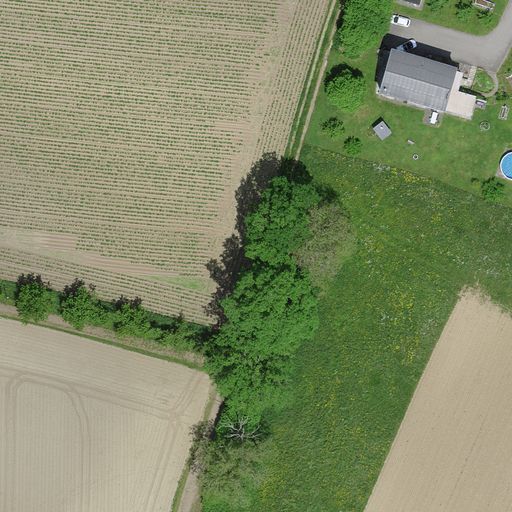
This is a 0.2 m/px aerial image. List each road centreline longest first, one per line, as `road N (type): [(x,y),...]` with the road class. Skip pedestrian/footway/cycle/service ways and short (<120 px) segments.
road 1 (track): [(350,0),(189,511)]
road 2 (track): [(0,319),(233,367)]
